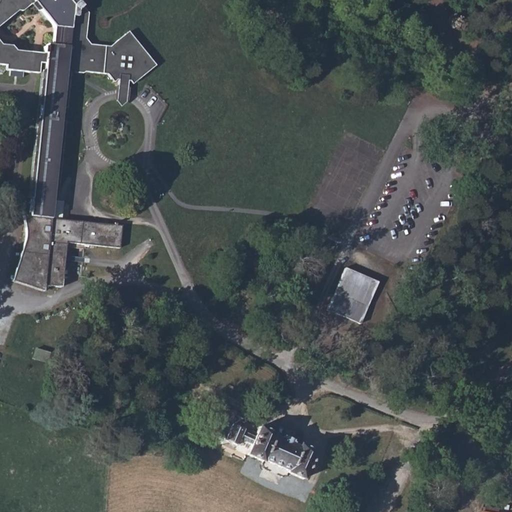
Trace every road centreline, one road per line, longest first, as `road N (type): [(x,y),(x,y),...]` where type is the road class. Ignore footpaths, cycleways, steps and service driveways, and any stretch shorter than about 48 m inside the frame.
road 1 (track): [(422,97),(328,54),(260,0)]
road 2 (residential): [(429,421),(292,359)]
